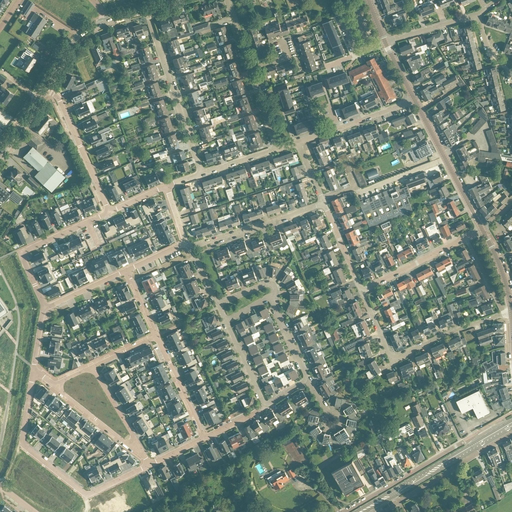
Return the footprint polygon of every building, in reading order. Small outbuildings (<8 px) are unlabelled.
[(29,0),(21,12),(26,16),(35,4),(29,0)] [(379,0),(383,9),(390,6),(389,5),(394,4),(392,0),(379,0)] [(386,15),(390,13),(389,11),(395,9),(396,11),(405,8),(403,0),(394,4),(389,5),(390,6),(383,9),(385,13),(386,15)] [(429,5),(426,6),(429,14),(436,12),(435,11),(436,10),(431,0),(428,2),(429,5)] [(209,4),(212,13),(216,12),(216,14),(219,13),(216,2),(209,4)] [(204,16),(212,13),(209,4),(201,7),(204,16)] [(429,14),(426,6),(422,7),(421,4),(417,6),(420,12),(422,16),(423,17),(429,14)] [(400,16),(390,20),(393,26),(406,21),(404,15),(406,14),(405,11),(399,13),(400,16)] [(26,33),(35,38),(47,20),(35,12),(23,30),(26,33)] [(184,12),(178,14),(180,22),(186,20),(184,12)] [(178,14),(172,16),(174,24),(180,22),(178,14)] [(303,26),(309,24),(306,14),(303,15),(304,18),(300,19),(303,26)] [(492,27),(496,17),(496,15),(492,14),(491,18),(489,17),(486,24),(492,27)] [(293,21),(296,28),(303,26),(300,19),(300,17),(293,19),(293,21)] [(493,26),(499,27),(501,21),(498,20),(498,18),(496,17),(492,27),(493,26)] [(160,21),(162,28),(163,31),(166,30),(169,38),(176,37),(174,31),(171,32),(169,26),(166,18),(160,21)] [(289,31),(296,28),(293,21),(293,19),(289,20),(290,22),(287,23),(289,31)] [(324,28),(334,24),(332,20),(322,23),(324,28)] [(504,30),(507,21),(505,20),(504,22),(501,21),(499,27),(504,29),(504,30)] [(276,26),(273,27),(275,35),(279,34),(280,36),(283,35),(280,28),(279,22),(275,23),(276,26)] [(194,34),(199,32),(210,28),(208,23),(192,28),(193,32),(194,34)] [(290,33),(289,31),(287,23),(283,25),(284,27),(280,28),(283,35),(290,33)] [(141,38),(141,36),(148,34),(145,26),(141,27),(140,24),(134,27),(136,34),(138,40),(135,41),(136,43),(137,47),(141,46),(139,39),(141,38)] [(335,29),(334,24),(324,28),(326,33),(335,29)] [(121,28),(124,37),(125,40),(131,37),(128,26),(121,28)] [(215,33),(216,36),(226,33),(224,26),(212,30),(213,34),(215,33)] [(272,37),(275,35),(273,27),(269,28),(268,26),(265,27),(269,40),(272,39),(272,37)] [(464,34),(463,34),(461,35),(472,32),(471,26),(460,28),(461,32),(464,31),(464,34)] [(247,30),(250,37),(259,34),(258,30),(256,31),(255,27),(247,30)] [(121,28),(115,31),(118,38),(121,37),(121,38),(124,37),(121,28)] [(337,34),(335,29),(326,33),(328,38),(337,34)] [(116,48),(110,32),(101,35),(103,43),(105,48),(108,47),(109,50),(113,49),(115,56),(116,55),(117,58),(116,58),(117,61),(121,59),(117,47),(116,48)] [(472,32),(461,35),(462,41),(466,40),(473,38),(471,32),(472,32)] [(226,33),(216,36),(219,35),(220,39),(217,39),(218,42),(228,39),(226,33)] [(433,37),(428,39),(430,47),(437,45),(435,41),(443,38),(441,33),(433,36),(433,37)] [(250,37),(252,44),(261,40),(260,37),(259,34),(250,37)] [(339,39),(337,34),(328,38),(330,42),(339,39)] [(294,38),(297,45),(306,42),(305,39),(303,40),(302,36),(294,38)] [(463,47),(474,44),(473,38),(466,40),(467,43),(462,44),(463,47)] [(177,46),(179,45),(180,45),(179,42),(178,42),(177,39),(167,42),(169,49),(177,46)] [(330,42),(332,47),(341,43),(339,39),(330,42)] [(256,50),(260,48),(264,47),(261,40),(252,44),(254,50),(256,50)] [(300,48),(301,51),(309,49),(308,45),(311,44),(310,41),(306,42),(297,45),(298,48),(300,48)] [(343,48),(341,43),(332,47),(334,52),(343,48)] [(222,54),(224,53),(232,50),(230,44),(220,47),(222,54)] [(413,50),(411,44),(400,48),(402,55),(413,50)] [(465,53),(469,52),(476,50),(474,44),(463,47),(465,53)] [(102,54),(99,45),(91,48),(97,63),(98,63),(100,66),(104,64),(106,63),(104,59),(102,54)] [(179,45),(177,46),(169,49),(171,55),(181,51),(179,45)] [(141,53),(142,56),(150,53),(148,47),(137,50),(138,53),(141,53)] [(345,53),(343,48),(334,52),(336,57),(345,53)] [(24,52),(27,54),(24,59),(26,60),(22,67),(28,72),(32,66),(32,67),(33,64),(34,63),(36,61),(35,61),(36,60),(31,57),(33,53),(27,49),(24,52)] [(300,56),(301,59),(315,55),(314,51),(311,52),(309,49),(301,51),(302,55),(300,56)] [(234,56),(232,50),(224,53),(222,54),(224,60),(234,56)] [(152,59),(150,53),(142,56),(137,57),(139,64),(152,59)] [(304,61),(306,65),(314,62),(313,59),(316,58),(315,55),(301,59),(302,62),(304,61)] [(410,73),(416,69),(420,68),(420,67),(418,62),(422,60),(419,55),(411,58),(408,59),(404,61),(410,73)] [(173,60),(175,66),(183,63),(185,63),(183,56),(173,60)] [(468,61),(469,64),(480,61),(479,62),(477,56),(469,58),(469,60),(468,61)] [(374,74),(382,70),(380,66),(378,67),(374,58),(367,61),(368,64),(374,74)] [(104,64),(100,66),(102,71),(117,65),(115,60),(105,64),(104,64)] [(226,72),(231,70),(238,68),(236,61),(225,65),(225,68),(226,72)] [(447,61),(444,63),(432,69),(434,73),(446,67),(449,65),(451,65),(451,62),(448,63),(447,61)] [(469,64),(461,66),(462,69),(466,68),(473,67),(474,70),(481,68),(480,61),(469,64)] [(315,66),(314,62),(306,65),(307,69),(305,69),(306,73),(319,68),(318,65),(315,66)] [(185,63),(183,63),(175,66),(177,73),(187,69),(186,66),(185,63)] [(290,63),(283,65),(285,72),(286,74),(289,73),(289,71),(292,70),(290,63)] [(145,74),(148,73),(155,70),(153,64),(143,67),(145,74)] [(370,76),(374,74),(368,64),(360,67),(364,76),(369,73),(370,76)] [(275,65),(269,67),(271,74),(272,77),(275,76),(274,73),(278,72),(279,77),(276,67),(275,65)] [(283,65),(276,67),(279,77),(282,75),(282,73),(285,72),(283,65)] [(262,70),(265,79),(268,78),(268,76),(271,74),(269,67),(262,70)] [(356,79),(364,76),(360,67),(349,72),(351,75),(348,76),(352,85),(358,83),(356,79)] [(484,72),(485,76),(497,73),(496,67),(484,70),(484,72)] [(238,68),(231,70),(232,74),(229,74),(230,77),(240,74),(238,68)] [(147,80),(158,77),(155,70),(148,73),(145,74),(143,75),(144,78),(144,81),(147,80)] [(375,77),(379,85),(387,81),(382,70),(374,74),(370,76),(372,79),(375,77)] [(181,76),(183,83),(191,80),(194,79),(192,73),(181,76)] [(349,82),(346,73),(340,74),(343,83),(349,82)] [(420,73),(412,77),(415,83),(427,77),(425,74),(422,76),(420,73)] [(487,82),(490,81),(497,80),(496,74),(497,74),(497,73),(485,76),(487,76),(488,79),(486,79),(487,82)] [(68,74),(62,85),(64,86),(65,87),(66,88),(66,87),(68,88),(69,89),(70,87),(71,87),(72,88),(71,88),(73,92),(85,86),(84,83),(75,86),(74,85),(72,84),(75,78),(73,77),(72,76),(71,76),(69,75),(68,74)] [(338,85),(343,83),(340,74),(335,76),(338,85)] [(422,96),(425,101),(432,97),(431,95),(439,92),(457,83),(461,87),(465,84),(458,74),(447,81),(443,83),(444,85),(440,87),(422,96)] [(330,78),(333,87),(338,85),(335,76),(330,78)] [(422,96),(440,87),(444,85),(443,83),(447,81),(444,76),(441,77),(440,76),(435,79),(438,84),(428,89),(427,87),(419,91),(422,96)] [(328,89),(333,87),(330,78),(325,80),(328,89)] [(194,79),(191,80),(183,83),(185,89),(196,86),(194,79)] [(232,89),(235,88),(242,86),(240,79),(230,83),(232,89)] [(96,85),(94,81),(85,85),(87,89),(96,85)] [(379,85),(381,90),(378,92),(380,95),(391,89),(387,81),(379,85)] [(148,92),(151,91),(159,88),(157,82),(146,86),(148,92)] [(324,91),(321,82),(316,84),(319,93),(324,91)] [(287,84),(278,87),(279,92),(288,89),(287,84)] [(316,84),(311,86),(314,95),(319,93),(316,84)] [(13,95),(5,89),(1,85),(0,86),(0,90),(3,93),(0,96),(1,96),(0,98),(0,100),(6,105),(13,95)] [(244,92),(242,86),(235,88),(232,89),(234,96),(244,92)] [(306,88),(309,97),(314,95),(311,86),(306,88)] [(489,94),(493,93),(500,91),(499,86),(490,88),(491,90),(488,91),(489,94)] [(161,95),(159,88),(151,91),(148,92),(151,98),(161,95)] [(290,95),(288,89),(279,92),(279,93),(280,93),(281,98),(290,95)] [(376,100),(379,99),(375,89),(371,91),(372,93),(367,96),(372,106),(378,103),(376,100)] [(395,97),(391,89),(380,95),(381,97),(384,96),(387,101),(395,97)] [(81,91),(70,96),(71,99),(72,101),(73,103),(85,99),(81,91)] [(187,94),(189,100),(197,98),(196,94),(198,93),(197,91),(187,94)] [(491,100),(493,99),(501,97),(500,91),(493,93),(489,94),(490,96),(489,98),(489,100),(491,100)] [(292,100),(290,95),(281,98),(283,103),(292,100)] [(358,100),(362,107),(365,106),(366,109),(372,106),(367,96),(358,100)] [(239,103),(240,106),(248,103),(246,97),(236,100),(237,103),(239,103)] [(492,106),(496,105),(504,103),(503,103),(501,97),(493,99),(491,100),(492,106)] [(198,101),(197,98),(189,100),(191,107),(202,103),(201,100),(198,101)] [(76,109),(80,118),(91,113),(87,105),(92,103),(90,99),(82,103),(83,106),(80,107),(80,108),(76,109)] [(154,109),(157,108),(165,106),(163,99),(152,103),(154,109)] [(444,120),(451,115),(449,112),(444,114),(441,110),(447,107),(443,99),(437,103),(441,110),(432,116),(437,124),(444,120)] [(284,108),(285,108),(294,105),(292,100),(283,103),(285,108),(284,108)] [(350,106),(353,115),(358,113),(357,109),(360,108),(358,101),(354,102),(355,104),(350,106)] [(250,110),(248,103),(240,106),(238,107),(240,113),(250,110)] [(505,109),(504,103),(496,105),(492,106),(493,110),(497,109),(497,111),(505,109)] [(295,110),(294,105),(285,108),(286,113),(295,110)] [(165,106),(157,108),(158,112),(155,113),(156,116),(167,112),(165,106)] [(350,106),(345,108),(348,117),(348,116),(353,115),(350,106)] [(193,112),(195,118),(203,115),(205,114),(203,108),(193,112)] [(339,108),(335,110),(337,117),(341,115),(343,119),(348,117),(345,108),(340,109),(339,108)] [(481,118),(486,113),(483,108),(477,114),(481,118)] [(460,109),(451,115),(454,120),(460,116),(461,117),(464,115),(460,109)] [(391,126),(394,125),(395,126),(404,123),(406,127),(416,122),(412,113),(405,117),(404,115),(387,122),(389,127),(391,126)] [(91,117),(92,120),(83,124),(84,127),(84,128),(85,128),(86,132),(97,127),(95,122),(98,120),(96,114),(91,117)] [(205,114),(203,115),(195,118),(197,124),(210,120),(209,118),(207,119),(205,114)] [(245,120),(246,123),(254,121),(252,114),(242,118),(243,121),(245,120)] [(52,119),(46,115),(34,129),(41,136),(44,132),(42,130),(46,125),(53,130),(58,124),(52,120),(52,119)] [(162,123),(163,126),(171,123),(168,117),(158,120),(159,123),(162,123)] [(313,119),(307,120),(310,129),(316,128),(313,119)] [(305,131),(310,129),(307,120),(302,122),(305,131)] [(449,120),(438,126),(441,132),(440,132),(450,127),(449,126),(452,125),(449,120)] [(256,127),(254,121),(246,123),(242,125),(245,131),(256,127)] [(302,122),(297,124),(300,133),(305,131),(302,122)] [(171,123),(163,126),(164,129),(161,130),(162,133),(173,129),(171,123)] [(440,132),(444,139),(451,135),(450,132),(452,131),(451,130),(456,127),(454,123),(452,125),(449,126),(450,127),(440,132)] [(300,133),(297,124),(292,126),(295,135),(300,133)] [(199,129),(201,135),(209,133),(208,129),(210,129),(209,125),(199,129)] [(370,128),(374,138),(378,137),(380,140),(383,139),(381,133),(379,134),(376,126),(373,127),(372,126),(370,126),(370,127),(370,128)] [(367,129),(364,130),(368,141),(374,138),(370,128),(369,128),(369,127),(368,127),(367,128),(366,128),(367,129)] [(418,141),(424,137),(421,130),(414,134),(413,134),(412,130),(405,132),(407,136),(405,137),(406,142),(416,138),(418,141)] [(89,139),(91,143),(92,145),(95,144),(96,146),(114,138),(106,141),(102,133),(103,133),(103,132),(96,135),(92,137),(89,139)] [(247,136),(249,142),(250,142),(260,138),(258,132),(247,136)] [(360,132),(354,134),(357,143),(360,142),(361,143),(364,142),(360,132)] [(444,139),(448,147),(450,146),(451,147),(454,146),(454,144),(455,143),(455,142),(459,140),(457,138),(458,137),(456,134),(457,133),(456,132),(451,135),(444,139)] [(32,147),(23,157),(27,160),(39,171),(34,176),(51,192),(65,177),(36,150),(42,143),(34,137),(31,133),(24,140),(32,147)] [(210,136),(209,133),(201,135),(203,142),(214,138),(213,135),(210,136)] [(166,144),(168,143),(176,140),(174,134),(164,138),(162,139),(163,141),(165,140),(166,144)] [(354,134),(348,136),(352,147),(354,146),(354,144),(357,143),(354,134)] [(340,137),(337,138),(337,137),(336,137),(334,138),(334,139),(335,142),(332,143),(334,147),(334,148),(339,146),(340,145),(341,147),(347,145),(343,137),(340,138),(340,137)] [(262,145),(260,138),(250,142),(251,146),(250,146),(251,151),(256,149),(256,147),(262,145)] [(176,140),(168,143),(170,146),(167,147),(168,150),(179,147),(176,140)] [(398,149),(402,148),(404,147),(402,141),(396,143),(398,149)] [(228,144),(229,147),(232,155),(238,153),(234,142),(228,144)] [(415,147),(409,150),(415,162),(433,153),(427,142),(422,145),(421,144),(415,147)] [(100,149),(96,151),(98,157),(102,155),(103,157),(110,154),(109,152),(108,149),(111,148),(109,143),(99,147),(99,148),(100,148),(100,149)] [(500,154),(496,143),(491,145),(492,148),(491,152),(500,154)] [(225,157),(232,155),(229,147),(228,144),(222,147),(225,157)] [(456,150),(459,155),(467,151),(463,144),(459,146),(460,148),(456,150)] [(313,147),(316,153),(325,150),(324,147),(321,148),(320,145),(313,147)] [(210,150),(211,153),(214,161),(220,159),(217,148),(210,150)] [(185,158),(183,150),(175,153),(172,154),(173,158),(176,157),(177,160),(185,158)] [(317,157),(319,159),(328,156),(325,150),(316,153),(316,154),(315,154),(316,157),(317,157)] [(207,163),(214,161),(211,153),(208,154),(207,151),(204,152),(207,163)] [(459,162),(463,161),(463,160),(466,159),(467,160),(469,159),(471,159),(476,158),(479,157),(482,157),(483,151),(480,151),(479,153),(476,154),(476,153),(469,156),(467,151),(459,155),(462,161),(459,162)] [(293,155),(293,152),(286,154),(289,163),(298,161),(296,154),(293,155)] [(500,154),(491,152),(490,159),(503,161),(500,154)] [(340,161),(341,165),(344,171),(344,170),(345,170),(346,173),(353,170),(354,172),(360,169),(354,156),(353,156),(348,159),(345,153),(338,156),(339,158),(340,161)] [(286,154),(280,157),(283,165),(289,163),(289,164),(289,163),(286,154)] [(109,161),(101,164),(104,171),(115,166),(113,162),(117,160),(115,155),(107,158),(109,161)] [(321,166),(328,163),(330,162),(328,156),(319,159),(320,163),(319,163),(320,166),(321,166)] [(277,168),(283,165),(280,157),(274,159),(277,168)] [(463,161),(459,162),(462,170),(469,166),(467,161),(471,160),(471,159),(476,158),(471,159),(469,159),(467,160),(466,159),(463,160),(463,161)] [(272,171),(269,160),(263,162),(266,173),(272,171)] [(181,172),(181,171),(189,169),(186,162),(179,164),(179,165),(176,166),(177,169),(180,168),(181,172)] [(256,164),(259,172),(260,175),(266,173),(263,162),(256,164)] [(256,164),(250,167),(253,176),(256,175),(255,173),(259,172),(256,164)] [(324,172),(327,178),(335,174),(332,168),(334,168),(333,164),(325,168),(327,171),(324,172)] [(239,170),(241,178),(245,177),(245,178),(248,177),(245,168),(239,170)] [(11,181),(12,179),(17,183),(21,179),(19,177),(22,174),(16,169),(12,173),(10,171),(6,176),(11,180),(10,180),(11,181)] [(376,169),(367,173),(370,180),(379,177),(376,169)] [(159,170),(158,171),(155,172),(156,175),(146,179),(145,179),(149,187),(159,182),(160,182),(158,177),(161,176),(159,170)] [(239,170),(233,172),(235,180),(241,178),(239,170)] [(236,184),(235,180),(233,172),(226,174),(230,186),(236,184)] [(428,177),(429,176),(429,175),(426,175),(425,172),(423,173),(406,179),(409,188),(429,181),(430,180),(428,177)] [(429,176),(428,177),(430,180),(429,181),(431,185),(423,188),(425,192),(435,187),(433,184),(435,183),(443,179),(439,172),(431,175),(431,176),(429,176)] [(329,184),(336,181),(338,180),(335,174),(327,178),(329,184)] [(128,179),(133,190),(139,188),(137,185),(140,183),(137,175),(128,179)] [(472,198),(473,198),(485,193),(484,192),(489,189),(492,188),(489,182),(487,177),(479,175),(482,183),(468,190),(472,198)] [(30,176),(27,180),(36,188),(39,184),(30,176)] [(215,178),(218,185),(221,184),(221,186),(225,185),(222,176),(215,178)] [(215,178),(209,180),(211,188),(212,190),(216,189),(215,186),(218,185),(215,178)] [(133,190),(128,179),(119,183),(123,191),(126,190),(127,193),(133,190)] [(212,190),(211,188),(209,180),(203,182),(206,192),(212,190)] [(338,180),(336,181),(329,184),(332,190),(340,186),(338,180)] [(122,193),(117,181),(113,183),(115,185),(108,188),(110,193),(112,197),(113,200),(119,198),(118,195),(122,193)] [(296,184),(298,190),(304,188),(302,182),(296,184)] [(400,189),(398,185),(395,187),(397,191),(401,200),(403,206),(406,214),(413,211),(409,203),(405,205),(403,199),(407,197),(404,188),(400,189)] [(0,197),(0,198),(0,197),(0,200),(2,202),(4,201),(8,196),(9,197),(18,204),(22,198),(13,191),(10,195),(9,194),(0,186),(0,197)] [(183,196),(190,193),(190,190),(191,189),(190,186),(181,190),(183,196)] [(440,188),(439,186),(429,191),(432,196),(439,192),(442,197),(449,194),(445,186),(440,188)] [(307,195),(304,188),(298,190),(290,193),(291,196),(299,194),(300,197),(307,195)] [(391,193),(395,203),(397,208),(400,216),(406,214),(403,206),(399,207),(397,202),(401,200),(397,191),(394,192),(392,188),(389,189),(391,193)] [(473,198),(475,203),(481,199),(480,198),(486,195),(487,194),(487,193),(490,192),(489,189),(484,192),(485,193),(473,198)] [(263,194),(269,192),(268,190),(259,193),(262,204),(266,203),(263,194)] [(383,192),(385,196),(389,205),(391,211),(394,218),(400,216),(397,208),(393,210),(391,204),(395,203),(391,193),(388,194),(386,190),(383,192)] [(183,196),(185,202),(192,199),(190,193),(183,196)] [(385,213),(388,220),(394,218),(391,211),(387,212),(385,207),(389,205),(385,196),(382,197),(380,193),(377,194),(379,198),(383,208),(385,213)] [(482,201),(481,199),(475,203),(478,208),(484,205),(492,199),(494,197),(491,194),(484,198),(485,200),(482,201)] [(495,202),(501,196),(499,194),(496,196),(496,195),(494,197),(492,199),(495,202)] [(300,204),(301,207),(307,205),(306,202),(309,201),(307,195),(300,197),(299,197),(300,200),(301,200),(302,203),(300,204)] [(373,201),(377,210),(379,216),(382,222),(388,220),(385,213),(381,215),(379,209),(383,208),(379,198),(376,199),(374,195),(371,197),(373,201)] [(98,204),(94,197),(86,201),(91,211),(96,208),(95,206),(98,204)] [(332,201),(334,207),(343,203),(341,197),(338,199),(338,198),(332,201)] [(373,218),(376,225),(382,222),(379,216),(375,217),(373,212),(377,210),(373,201),(370,202),(368,198),(365,199),(367,203),(371,213),(373,218)] [(193,203),(192,199),(185,202),(187,208),(191,207),(191,210),(206,205),(205,202),(198,205),(197,202),(193,203)] [(149,202),(141,206),(146,214),(147,214),(154,210),(152,207),(156,205),(154,200),(152,201),(151,200),(149,201),(149,202)] [(276,204),(273,205),(275,212),(281,210),(279,203),(278,200),(275,201),(276,204)] [(359,202),(370,227),(376,225),(373,218),(369,220),(367,214),(371,213),(367,203),(364,204),(362,200),(359,202)] [(449,207),(450,210),(456,207),(453,200),(447,203),(448,204),(444,206),(445,209),(449,207)] [(85,213),(91,211),(86,201),(81,203),(80,201),(77,203),(79,208),(80,208),(81,210),(83,209),(85,213)] [(279,203),(281,210),(287,208),(285,201),(279,203)] [(275,212),(273,205),(272,202),(269,203),(270,206),(266,207),(269,214),(275,212)] [(343,203),(334,207),(337,213),(343,210),(342,208),(345,206),(343,203)] [(431,205),(434,213),(439,211),(438,209),(439,208),(437,203),(436,203),(431,205)] [(492,215),(498,209),(492,204),(487,209),(486,209),(492,215)] [(346,211),(347,214),(361,208),(360,205),(356,207),(346,211)] [(434,213),(431,205),(425,207),(426,211),(428,211),(433,224),(438,222),(434,213)] [(254,207),(257,218),(264,216),(262,209),(258,210),(257,206),(254,207)] [(487,219),(492,215),(486,209),(487,209),(484,206),(479,210),(487,219)] [(54,208),(55,210),(50,212),(55,225),(61,222),(60,220),(63,218),(58,207),(54,208)] [(69,208),(75,221),(80,219),(80,218),(81,218),(79,215),(82,214),(81,210),(80,208),(79,208),(71,212),(69,207),(69,208)] [(252,212),(249,213),(251,220),(257,218),(254,207),(251,208),(252,212)] [(456,207),(450,210),(452,213),(448,215),(449,218),(453,216),(454,217),(460,214),(456,207)] [(70,223),(75,221),(69,208),(61,211),(66,222),(69,220),(70,223)] [(132,216),(128,218),(132,225),(132,226),(141,222),(135,209),(130,212),(132,216)] [(154,210),(147,214),(151,222),(162,217),(159,212),(155,214),(154,210)] [(17,218),(15,221),(16,224),(25,220),(21,211),(18,216),(17,218)] [(45,212),(45,214),(40,217),(41,219),(46,229),(46,230),(52,227),(52,226),(50,222),(53,221),(48,211),(45,212)] [(245,222),(251,220),(249,213),(247,214),(246,213),(242,214),(245,222)] [(230,215),(231,217),(234,226),(240,224),(238,216),(234,217),(234,214),(230,215)] [(318,214),(311,217),(315,226),(319,225),(318,224),(321,223),(320,220),(324,218),(323,215),(319,217),(318,214)] [(339,217),(341,223),(350,219),(347,214),(345,215),(339,217)] [(123,215),(118,217),(123,229),(132,225),(128,218),(125,219),(123,215)] [(501,221),(507,227),(507,228),(511,223),(511,224),(511,223),(504,216),(505,217),(501,221)] [(115,224),(112,226),(115,233),(115,232),(123,229),(118,217),(113,220),(115,224)] [(225,219),(225,221),(227,228),(234,226),(231,217),(225,219)] [(225,221),(225,219),(224,218),(218,220),(221,230),(227,228),(225,221)] [(42,232),(36,219),(30,222),(30,223),(27,224),(31,232),(34,230),(36,235),(42,232)] [(311,229),(307,219),(301,222),(303,228),(306,227),(307,230),(311,229)] [(341,223),(344,229),(350,226),(352,225),(350,219),(341,223)] [(365,222),(367,222),(366,219),(361,221),(353,224),(354,227),(353,228),(365,222)] [(164,220),(154,225),(156,230),(167,225),(164,220)] [(458,220),(454,222),(456,227),(450,230),(452,234),(466,227),(463,220),(459,222),(458,220)] [(383,230),(392,226),(390,221),(381,225),(383,230)] [(364,227),(363,225),(367,223),(367,222),(365,222),(353,228),(354,230),(346,233),(347,236),(346,237),(347,240),(357,236),(355,230),(364,227)] [(106,223),(101,225),(107,238),(116,234),(115,232),(115,233),(112,226),(108,227),(106,223)] [(207,224),(208,227),(210,234),(217,231),(214,223),(211,225),(210,223),(207,224)] [(296,223),(290,226),(292,232),(298,230),(296,223)] [(440,227),(445,237),(451,234),(447,224),(440,227)] [(167,225),(156,230),(158,235),(169,230),(167,225)] [(429,226),(425,228),(429,235),(430,238),(432,237),(435,242),(442,239),(437,229),(435,225),(430,228),(429,226)] [(20,230),(14,233),(19,244),(25,241),(24,239),(29,237),(24,226),(19,228),(20,230)] [(294,235),(292,232),(290,226),(284,228),(286,234),(287,234),(288,237),(294,235)] [(208,227),(202,229),(204,236),(210,234),(208,227)] [(198,238),(204,236),(202,229),(195,231),(198,238)] [(169,230),(158,235),(161,240),(171,235),(169,230)] [(286,239),(284,235),(285,237),(282,238),(280,232),(276,233),(276,234),(275,235),(278,244),(283,242),(284,245),(288,244),(286,239)] [(418,234),(419,238),(421,241),(425,249),(428,247),(427,246),(430,245),(426,238),(424,239),(421,232),(418,234)] [(273,245),(278,244),(275,235),(273,235),(273,234),(269,236),(271,242),(268,243),(267,241),(271,250),(274,249),(273,245)] [(306,240),(307,243),(316,239),(319,244),(322,242),(328,240),(326,234),(320,237),(318,238),(317,235),(316,236),(308,239),(306,240)] [(171,235),(161,240),(163,245),(170,242),(171,243),(173,241),(174,240),(171,235)] [(350,242),(351,245),(359,242),(360,244),(365,241),(366,241),(364,239),(359,241),(359,239),(360,239),(358,235),(357,236),(347,240),(349,243),(350,242)] [(79,237),(74,239),(78,248),(79,250),(87,246),(85,240),(81,241),(79,237)] [(149,237),(140,241),(145,252),(151,249),(149,245),(152,243),(149,237)] [(503,241),(506,246),(511,243),(511,238),(511,239),(510,237),(503,241)] [(259,241),(258,241),(261,250),(264,249),(266,252),(271,250),(267,241),(268,243),(265,244),(263,238),(259,239),(259,241)] [(416,243),(419,250),(422,249),(422,250),(425,249),(421,241),(419,238),(415,240),(417,243),(416,243)] [(69,241),(69,242),(73,250),(78,248),(74,239),(69,242),(69,241)] [(322,242),(319,244),(320,248),(324,246),(325,248),(331,246),(328,240),(322,242)] [(140,241),(135,244),(140,254),(145,252),(140,241)] [(241,243),(239,244),(243,253),(246,251),(246,252),(248,255),(252,253),(254,257),(249,244),(250,246),(247,247),(244,241),(240,242),(241,243)] [(249,244),(254,257),(258,255),(258,252),(258,251),(261,250),(258,241),(256,242),(256,241),(252,242),(254,248),(251,249),(249,244)] [(361,253),(364,252),(365,251),(367,250),(365,245),(367,244),(365,241),(360,244),(361,246),(359,247),(353,250),(356,256),(361,253)] [(69,242),(64,244),(69,254),(68,254),(69,255),(74,252),(73,250),(69,242)] [(240,254),(243,253),(239,244),(238,244),(237,243),(233,245),(236,251),(233,252),(232,250),(235,259),(240,258),(240,254)] [(61,251),(58,252),(61,259),(64,257),(64,256),(68,254),(69,254),(64,244),(59,247),(61,251)] [(135,244),(126,248),(129,254),(132,252),(134,257),(140,254),(135,244)] [(409,246),(403,249),(407,257),(414,253),(411,248),(410,248),(409,246)] [(224,250),(222,250),(226,259),(231,257),(232,261),(235,259),(232,250),(233,252),(230,253),(227,247),(223,248),(224,250)] [(380,251),(381,254),(383,260),(385,259),(389,266),(390,265),(391,266),(394,265),(393,264),(395,263),(391,256),(386,247),(382,250),(380,251)] [(125,248),(116,252),(122,264),(123,263),(123,264),(126,262),(127,261),(124,255),(128,254),(125,248)] [(407,257),(403,249),(402,249),(402,248),(397,250),(399,254),(397,255),(400,260),(407,257)] [(462,248),(457,251),(458,253),(460,253),(463,259),(469,256),(466,249),(463,250),(462,248)] [(217,262),(218,266),(227,262),(226,259),(222,250),(221,251),(220,250),(216,251),(219,257),(216,259),(215,257),(212,258),(214,263),(217,262)] [(323,255),(326,261),(329,260),(336,257),(333,250),(323,255)] [(366,255),(365,251),(364,252),(361,253),(356,256),(358,261),(363,259),(364,262),(369,260),(367,255),(366,255)] [(35,256),(32,258),(35,263),(41,260),(42,264),(48,261),(44,252),(39,254),(39,253),(34,255),(35,256)] [(116,252),(107,256),(110,262),(113,261),(116,267),(122,264),(116,252)] [(105,256),(96,260),(101,272),(107,269),(104,263),(107,262),(105,256)] [(329,260),(326,261),(325,261),(327,266),(329,265),(330,267),(338,263),(336,257),(329,260)] [(442,261),(445,266),(448,265),(449,267),(453,265),(449,257),(442,261)] [(96,260),(87,264),(90,270),(93,269),(96,274),(97,274),(98,275),(100,273),(100,272),(101,272),(96,260)] [(384,269),(382,264),(380,260),(376,262),(376,263),(373,265),(377,272),(384,269)] [(458,269),(461,267),(463,266),(469,263),(467,260),(465,261),(456,265),(458,269)] [(439,272),(443,270),(446,268),(445,266),(442,261),(435,265),(439,272)] [(182,262),(174,266),(177,274),(181,273),(189,269),(189,267),(190,267),(188,263),(182,266),(181,263),(182,262)] [(44,269),(38,272),(40,277),(52,272),(48,263),(42,266),(44,269)] [(374,271),(371,264),(367,266),(368,268),(362,271),(365,278),(372,275),(371,272),(374,271)] [(471,274),(477,271),(473,264),(466,268),(468,272),(467,273),(469,276),(471,274)] [(85,266),(77,270),(82,282),(83,282),(84,281),(84,282),(87,281),(86,280),(88,279),(85,274),(88,272),(85,266)] [(255,274),(258,273),(256,269),(257,269),(255,266),(252,267),(253,271),(248,273),(251,281),(253,281),(253,282),(257,280),(255,274)] [(265,275),(270,275),(271,268),(270,268),(265,267),(262,268),(262,267),(257,269),(256,269),(258,273),(260,278),(265,276),(265,275)] [(276,275),(280,278),(284,272),(279,269),(276,268),(276,267),(270,267),(270,268),(271,268),(270,275),(269,276),(275,277),(276,275)] [(285,281),(287,285),(294,281),(291,277),(289,275),(292,270),(287,267),(284,272),(280,278),(279,279),(284,282),(285,281)] [(423,271),(427,278),(434,275),(430,267),(423,271)] [(333,279),(336,277),(343,275),(340,268),(334,271),(334,273),(331,275),(333,279)] [(182,276),(179,278),(181,283),(190,279),(190,278),(188,279),(187,277),(193,274),(191,270),(190,270),(189,269),(181,273),(182,276)] [(77,270),(68,274),(71,280),(74,279),(77,285),(82,282),(77,270)] [(250,282),(251,281),(248,273),(243,275),(241,271),(238,272),(242,281),(241,279),(244,278),(246,285),(250,283),(250,282)] [(423,271),(416,274),(420,282),(427,278),(423,271)] [(473,277),(469,280),(467,280),(469,285),(476,283),(475,281),(480,278),(477,271),(471,274),(473,277)] [(52,272),(40,277),(40,278),(41,278),(41,279),(40,279),(42,282),(43,283),(49,281),(50,284),(56,281),(52,272)] [(234,278),(231,279),(234,288),(236,287),(236,288),(240,287),(238,280),(241,279),(241,281),(242,281),(238,272),(234,274),(234,277),(234,278)] [(147,279),(142,281),(144,287),(154,282),(154,283),(157,282),(154,276),(153,276),(152,274),(146,276),(147,279)] [(343,275),(336,277),(338,281),(336,282),(338,285),(346,281),(343,275)] [(226,277),(221,279),(225,288),(224,286),(227,285),(229,291),(233,289),(233,288),(234,288),(231,279),(228,280),(228,279),(226,277)] [(411,277),(404,281),(407,286),(408,288),(411,287),(415,285),(411,277)] [(447,294),(442,284),(438,277),(435,278),(444,295),(447,294)] [(190,279),(181,283),(185,291),(197,285),(196,284),(197,283),(196,279),(190,282),(188,280),(190,279)] [(291,290),(291,295),(299,295),(299,294),(298,289),(297,287),(298,286),(295,281),(294,281),(287,285),(290,291),(291,290)] [(408,288),(407,286),(404,281),(397,284),(401,292),(404,290),(408,288)] [(54,288),(48,291),(50,297),(53,296),(54,297),(58,295),(58,294),(63,291),(59,282),(52,285),(54,288)] [(154,282),(144,287),(147,293),(152,290),(153,293),(159,290),(158,287),(157,288),(157,287),(154,283),(154,282)] [(117,290),(115,291),(118,297),(129,292),(127,286),(126,286),(123,287),(122,284),(116,287),(117,290)] [(197,285),(185,291),(189,299),(198,295),(196,296),(194,293),(201,290),(199,286),(198,287),(197,285)] [(478,288),(474,290),(477,295),(481,294),(487,291),(484,285),(478,288)] [(426,301),(423,295),(421,291),(419,286),(416,287),(423,302),(426,301)] [(343,300),(352,296),(349,289),(342,292),(340,288),(331,292),(333,298),(335,297),(336,298),(330,300),(334,308),(341,304),(344,303),(343,300)] [(390,288),(384,291),(388,300),(391,298),(391,297),(394,295),(390,288)] [(156,297),(151,300),(153,305),(164,300),(162,295),(165,294),(163,290),(161,291),(154,294),(156,297)] [(390,303),(388,300),(384,291),(377,294),(380,300),(382,299),(383,300),(384,302),(382,303),(384,307),(390,303),(390,304),(390,303)] [(476,298),(470,300),(472,306),(479,304),(486,301),(485,299),(490,297),(487,291),(481,294),(477,295),(475,296),(476,298)] [(129,292),(118,297),(121,304),(120,305),(121,305),(130,301),(129,298),(131,297),(129,292)] [(292,301),(290,305),(297,308),(299,303),(299,301),(300,300),(300,294),(299,294),(299,295),(291,295),(290,295),(290,301),(292,301)] [(198,295),(189,299),(191,303),(191,302),(195,311),(203,308),(202,307),(207,304),(204,298),(202,299),(201,297),(197,299),(196,296),(198,295)] [(105,298),(100,300),(105,311),(113,307),(110,299),(107,301),(105,298)] [(384,310),(387,316),(387,317),(396,313),(393,307),(401,303),(402,305),(403,304),(400,298),(397,300),(390,303),(390,304),(391,307),(390,307),(390,308),(384,310)] [(164,300),(153,305),(156,310),(155,310),(156,310),(161,308),(162,311),(171,307),(170,303),(167,304),(165,299),(164,300)] [(92,305),(97,314),(105,311),(100,300),(94,303),(96,306),(93,307),(92,305)] [(130,301),(121,305),(122,308),(121,308),(124,314),(126,313),(130,311),(130,312),(134,310),(133,309),(136,308),(137,308),(134,302),(133,302),(129,304),(128,302),(130,301)] [(348,307),(348,308),(350,312),(360,308),(358,304),(357,304),(356,302),(356,301),(350,304),(351,306),(348,307)] [(480,313),(480,315),(493,311),(490,303),(482,306),(481,304),(477,306),(478,308),(476,309),(477,314),(480,313)] [(88,304),(83,306),(88,317),(96,313),(96,314),(97,314),(92,305),(90,307),(88,304)] [(288,311),(286,312),(291,318),(293,316),(294,314),(295,314),(298,309),(297,308),(290,305),(289,305),(287,310),(288,311)] [(79,313),(77,315),(81,323),(80,322),(83,321),(83,319),(88,317),(83,306),(77,309),(79,313)] [(271,323),(273,322),(267,311),(268,310),(267,309),(266,308),(261,311),(256,313),(256,314),(259,320),(265,317),(268,324),(269,324),(271,323)] [(342,326),(353,322),(352,319),(362,315),(361,312),(360,308),(350,312),(348,313),(350,319),(341,323),(342,326)] [(159,320),(158,320),(159,323),(160,322),(161,324),(173,319),(168,309),(163,312),(164,315),(158,318),(159,320)] [(72,312),(67,315),(72,326),(77,323),(78,324),(81,323),(77,315),(77,316),(74,317),(72,312)] [(134,312),(127,316),(129,319),(131,318),(135,325),(143,322),(139,314),(135,315),(134,312)] [(390,323),(399,319),(396,313),(387,317),(390,323)] [(260,321),(259,320),(256,314),(252,316),(246,319),(247,320),(250,327),(253,334),(257,332),(258,332),(257,329),(257,330),(254,324),(260,321)] [(294,321),(295,324),(302,321),(302,320),(309,317),(307,314),(294,321)] [(208,316),(204,318),(208,327),(204,329),(206,332),(215,328),(213,329),(211,326),(215,324),(214,322),(217,321),(214,315),(211,316),(209,317),(208,316)] [(441,316),(442,319),(439,321),(442,328),(448,325),(445,318),(444,315),(441,316)] [(453,323),(454,323),(451,316),(445,318),(448,325),(451,324),(451,325),(453,324),(453,323)] [(247,337),(244,330),(250,327),(247,320),(237,325),(237,326),(237,327),(238,327),(243,339),(245,338),(247,337)] [(355,324),(358,331),(368,327),(366,323),(364,320),(355,324)] [(300,331),(309,327),(308,324),(304,326),(302,321),(295,324),(294,324),(294,326),(293,326),(295,330),(301,327),(302,330),(300,331)] [(136,328),(135,329),(137,334),(136,335),(138,338),(145,335),(143,332),(147,330),(143,322),(135,325),(136,328)] [(437,330),(434,323),(431,324),(430,322),(427,324),(431,332),(434,331),(434,332),(437,331),(437,330)] [(274,328),(271,323),(269,324),(268,324),(257,329),(258,332),(259,333),(266,330),(269,336),(276,333),(274,328)] [(51,326),(50,332),(50,333),(50,332),(55,333),(54,336),(62,338),(63,334),(61,334),(62,328),(59,327),(60,325),(54,324),(54,326),(51,326)] [(425,335),(431,332),(427,324),(421,326),(425,335)] [(477,333),(479,340),(499,333),(498,332),(499,332),(499,331),(499,324),(494,324),(494,326),(491,327),(492,328),(477,333)] [(119,330),(109,335),(113,344),(114,344),(114,343),(124,339),(123,337),(126,336),(122,326),(118,328),(119,330)] [(311,326),(309,327),(300,331),(301,331),(302,330),(304,333),(298,336),(299,340),(300,339),(301,341),(312,336),(313,335),(311,331),(312,329),(311,326)] [(368,327),(358,331),(360,335),(363,334),(364,336),(370,334),(369,331),(368,327)] [(215,328),(206,332),(207,335),(210,334),(212,340),(223,334),(220,329),(214,332),(213,329),(215,328)] [(411,332),(415,339),(421,337),(418,329),(411,332)] [(178,330),(166,336),(167,336),(169,341),(178,337),(180,336),(178,330)] [(336,330),(330,332),(334,342),(340,339),(336,330)] [(260,336),(259,333),(258,332),(257,332),(253,334),(247,337),(245,338),(247,343),(249,348),(256,345),(254,339),(260,336)] [(106,333),(98,337),(103,348),(108,346),(107,343),(110,342),(106,333)] [(271,340),(274,346),(281,343),(276,333),(269,336),(262,339),(263,342),(264,344),(271,340)] [(390,336),(393,342),(405,337),(404,336),(403,337),(402,334),(398,336),(397,333),(390,336)] [(496,345),(504,344),(504,335),(499,335),(499,333),(479,340),(481,346),(493,341),(495,341),(496,345)] [(308,347),(317,343),(315,340),(314,341),(312,336),(301,341),(302,342),(301,343),(302,346),(309,344),(310,346),(308,347)] [(459,336),(453,339),(457,347),(459,350),(460,354),(463,353),(461,348),(464,346),(459,336)] [(50,341),(49,346),(59,348),(61,339),(52,337),(51,340),(50,340),(50,341)] [(98,337),(89,341),(92,348),(93,350),(96,348),(97,351),(98,351),(103,349),(103,348),(98,337)] [(178,337),(169,341),(171,346),(180,342),(178,337)] [(362,337),(350,344),(351,347),(354,345),(364,340),(362,337)] [(406,339),(405,337),(393,342),(395,348),(402,345),(401,341),(406,339)] [(220,339),(211,343),(213,348),(217,347),(218,350),(228,345),(225,340),(219,343),(218,340),(220,339)] [(453,339),(451,340),(448,341),(451,350),(454,349),(456,351),(459,350),(457,347),(453,339)] [(81,345),(86,355),(91,352),(90,350),(92,348),(89,341),(81,345)] [(180,342),(171,346),(174,351),(185,346),(182,341),(180,342)] [(80,342),(72,346),(73,349),(76,355),(76,354),(78,353),(80,357),(86,355),(81,345),(80,342)] [(265,346),(264,344),(263,342),(256,345),(249,348),(254,358),(261,355),(258,349),(265,346)] [(360,352),(361,352),(370,349),(368,342),(361,345),(358,347),(360,352)] [(274,346),(267,349),(268,352),(269,354),(276,350),(279,356),(285,353),(281,343),(274,346)] [(308,355),(309,357),(317,353),(316,350),(319,347),(317,343),(308,347),(310,346),(311,349),(305,352),(307,356),(308,355)] [(443,343),(437,346),(440,353),(442,356),(444,355),(443,352),(446,350),(443,343)] [(182,353),(177,355),(177,356),(179,360),(189,356),(187,351),(191,349),(189,345),(180,349),(182,353)] [(49,346),(48,352),(51,352),(51,356),(60,357),(61,353),(58,352),(59,348),(49,346)] [(442,356),(440,353),(437,346),(431,348),(434,355),(436,359),(442,356)] [(146,349),(145,349),(149,358),(154,356),(150,347),(149,347),(148,347),(145,348),(146,349)] [(140,351),(144,360),(149,358),(145,349),(140,351)] [(225,349),(216,354),(217,357),(220,356),(222,361),(233,356),(230,350),(224,353),(223,351),(225,350),(225,349)] [(372,355),(370,349),(361,352),(363,358),(372,355)] [(482,363),(486,371),(498,365),(497,364),(505,363),(505,352),(500,353),(499,350),(492,351),(492,360),(488,362),(487,360),(482,363)] [(140,352),(135,354),(139,364),(145,361),(144,360),(140,351),(139,351),(140,352)] [(270,356),(269,354),(268,352),(261,355),(254,358),(259,368),(265,365),(266,365),(263,359),(270,356)] [(421,355),(425,363),(426,366),(429,365),(428,364),(432,362),(427,352),(421,355)] [(283,366),(287,365),(290,363),(285,353),(279,356),(271,359),(272,362),(273,364),(281,360),(283,366)] [(316,363),(324,359),(322,355),(319,355),(318,356),(317,353),(309,357),(309,358),(308,359),(310,363),(316,360),(317,362),(316,363)] [(135,354),(130,356),(134,366),(135,366),(139,364),(135,354)] [(189,356),(179,360),(181,365),(187,363),(188,366),(197,362),(195,358),(192,360),(190,355),(189,356)] [(419,366),(425,363),(421,355),(415,357),(419,366)] [(480,355),(472,359),(475,366),(479,364),(478,360),(481,359),(480,355)] [(130,356),(125,359),(130,370),(135,367),(135,366),(134,366),(130,356)] [(48,359),(47,366),(50,366),(50,368),(56,369),(57,367),(60,368),(62,358),(54,357),(53,360),(48,359)] [(315,371),(316,373),(325,369),(322,364),(326,362),(324,359),(316,363),(318,363),(319,365),(313,368),(314,372),(315,371)] [(230,360),(221,364),(222,368),(223,369),(226,369),(227,368),(228,371),(238,367),(235,361),(229,364),(228,361),(230,360)] [(368,364),(371,369),(378,365),(374,360),(368,364)] [(407,364),(406,364),(409,372),(410,374),(416,371),(412,362),(411,362),(411,361),(408,362),(409,363),(408,363),(407,364)] [(273,364),(272,362),(266,365),(265,365),(259,368),(263,378),(266,377),(270,375),(267,369),(274,366),(273,364)] [(287,365),(291,372),(284,374),(285,375),(288,381),(298,376),(298,375),(298,374),(297,374),(291,362),(290,363),(287,365)] [(162,363),(150,369),(153,374),(155,373),(164,369),(162,364),(162,363)] [(439,374),(434,363),(432,364),(437,375),(438,376),(440,376),(439,374)] [(400,367),(402,372),(401,372),(403,379),(411,376),(410,374),(409,372),(406,364),(403,366),(403,365),(400,366),(400,367)] [(185,375),(186,379),(187,378),(187,379),(197,375),(198,375),(195,369),(197,369),(195,365),(189,368),(191,371),(185,374),(185,375)] [(378,365),(371,369),(366,373),(367,375),(371,373),(372,376),(365,380),(367,383),(369,382),(373,379),(380,375),(378,373),(381,371),(378,365)] [(499,378),(506,377),(506,372),(495,373),(495,370),(499,369),(498,365),(486,371),(487,380),(492,379),(493,381),(499,380),(499,378)] [(105,376),(104,376),(105,379),(106,378),(107,380),(117,374),(114,368),(104,374),(105,376)] [(164,369),(155,373),(157,378),(166,374),(164,369)] [(323,379),(332,375),(333,375),(332,372),(330,372),(330,371),(327,372),(326,372),(325,369),(316,373),(317,374),(316,375),(317,379),(324,376),(325,378),(323,379)] [(235,371),(224,376),(227,381),(232,379),(233,382),(243,377),(240,372),(234,375),(233,372),(235,371)] [(288,382),(288,381),(285,375),(285,376),(279,378),(276,371),(271,373),(275,381),(276,381),(278,387),(283,384),(288,382)] [(393,372),(387,374),(390,382),(394,380),(394,382),(400,380),(397,371),(394,372),(393,372)] [(107,380),(110,385),(116,382),(118,385),(123,381),(118,373),(117,374),(107,380)] [(157,378),(155,379),(158,384),(169,379),(166,374),(157,378)] [(187,379),(190,385),(196,382),(198,385),(203,383),(202,380),(200,381),(197,375),(187,379)] [(322,391),(330,386),(333,384),(330,380),(333,378),(332,375),(323,379),(323,380),(325,379),(326,381),(318,387),(320,390),(321,390),(322,391)] [(270,384),(266,377),(263,378),(262,379),(267,390),(267,391),(268,392),(268,393),(279,388),(278,387),(276,381),(275,381),(270,384)] [(494,388),(494,387),(489,389),(488,386),(492,384),(500,384),(507,383),(506,377),(499,378),(499,380),(493,381),(486,383),(483,385),(485,391),(487,391),(494,388)] [(240,381),(231,385),(233,391),(236,390),(237,390),(238,392),(240,391),(248,388),(245,382),(239,385),(238,383),(240,382),(240,381)] [(121,388),(115,392),(116,393),(115,394),(117,396),(118,396),(118,397),(129,391),(124,382),(119,385),(121,388)] [(162,383),(157,386),(161,395),(173,390),(170,384),(164,386),(162,383)] [(203,386),(193,390),(193,391),(196,396),(204,392),(206,391),(203,386)] [(329,397),(330,397),(338,392),(336,389),(333,391),(330,386),(322,391),(323,393),(322,393),(324,397),(330,393),(331,396),(329,397)] [(39,393),(35,398),(43,404),(47,399),(45,396),(49,391),(44,387),(42,390),(41,389),(38,393),(39,393)] [(494,392),(495,395),(497,394),(498,395),(508,392),(506,387),(495,390),(494,388),(487,391),(488,393),(490,393),(491,393),(494,392)] [(173,390),(161,395),(165,404),(171,401),(169,398),(175,395),(174,394),(175,393),(174,391),(173,391),(173,390)] [(457,400),(462,413),(471,408),(471,407),(472,407),(474,408),(474,409),(478,418),(478,419),(490,413),(481,393),(479,391),(480,390),(479,390),(479,391),(477,392),(476,391),(457,401),(457,400)] [(129,391),(118,397),(122,403),(121,403),(122,403),(127,400),(129,402),(134,399),(129,391)] [(310,403),(313,401),(308,393),(309,395),(306,396),(303,391),(299,393),(300,394),(298,395),(303,403),(308,400),(310,403)] [(204,392),(196,396),(198,401),(207,396),(204,392)] [(245,392),(236,396),(237,400),(238,400),(242,409),(250,405),(249,404),(254,402),(251,396),(249,397),(248,395),(247,395),(245,392)] [(293,402),(293,403),(298,411),(301,409),(299,406),(303,403),(298,395),(297,396),(296,395),(293,397),(296,403),(294,404),(293,402)] [(341,406),(342,399),(337,397),(335,395),(326,400),(330,406),(335,405),(334,407),(340,408),(341,406)] [(207,396),(198,401),(200,406),(209,402),(207,396)] [(48,400),(44,405),(52,411),(60,401),(60,400),(59,400),(59,399),(57,397),(56,398),(55,397),(51,402),(48,400)] [(509,397),(503,399),(491,404),(494,410),(505,406),(505,407),(506,407),(506,408),(507,408),(508,408),(509,408),(510,408),(511,408),(511,407),(511,406),(511,405),(511,403),(511,400),(510,401),(509,397)] [(341,406),(345,409),(343,410),(347,415),(348,414),(354,410),(355,410),(351,405),(352,403),(346,402),(346,400),(342,399),(341,406)] [(60,401),(52,411),(59,417),(64,411),(61,409),(65,404),(60,400),(60,401)] [(295,413),(298,411),(293,403),(292,403),(293,404),(291,406),(287,400),(284,403),(284,404),(283,405),(288,412),(293,409),(295,413)] [(171,401),(165,404),(166,407),(169,406),(172,411),(181,407),(181,406),(182,405),(180,402),(179,403),(179,401),(172,404),(171,401)] [(137,403),(126,409),(127,411),(126,412),(127,414),(128,414),(129,415),(135,412),(137,415),(142,411),(137,403)] [(420,403),(418,404),(421,411),(424,417),(428,415),(425,407),(422,408),(420,403)] [(277,412),(282,420),(285,419),(283,415),(288,412),(283,405),(282,405),(281,404),(277,407),(281,412),(278,414),(277,412)] [(209,410),(203,413),(206,419),(216,414),(213,408),(215,407),(214,405),(208,408),(209,410)] [(316,422),(318,422),(319,417),(318,416),(321,412),(317,406),(308,412),(310,414),(309,420),(316,422)] [(172,411),(171,412),(174,418),(172,418),(174,422),(180,419),(178,416),(184,413),(182,407),(181,407),(172,411)] [(65,411),(61,418),(68,423),(76,414),(71,410),(69,414),(65,411)] [(279,422),(282,420),(277,412),(278,414),(276,416),(272,410),(268,412),(269,413),(268,414),(273,422),(277,419),(279,422)] [(348,425),(355,426),(357,421),(358,420),(355,414),(357,413),(355,410),(354,410),(348,414),(349,419),(347,419),(346,425),(348,425)] [(435,414),(436,418),(444,433),(446,432),(446,431),(449,429),(450,429),(451,428),(451,427),(451,426),(450,426),(450,425),(449,425),(448,426),(446,422),(447,421),(442,411),(435,414)] [(138,419),(132,423),(133,423),(133,424),(133,425),(134,427),(135,427),(136,428),(147,421),(142,413),(136,416),(138,419)] [(216,414),(206,419),(208,424),(215,421),(216,424),(222,421),(221,419),(219,419),(217,413),(216,414)] [(68,423),(67,424),(75,430),(75,429),(80,423),(77,421),(80,417),(76,414),(68,423)] [(262,422),(267,430),(270,428),(268,425),(273,422),(268,414),(266,415),(266,414),(262,416),(266,422),(263,424),(262,422)] [(419,434),(419,435),(420,435),(421,437),(424,436),(424,435),(428,434),(419,415),(412,418),(419,434)] [(437,435),(438,435),(442,433),(442,434),(444,433),(436,418),(433,419),(435,423),(432,425),(433,428),(434,427),(436,432),(435,432),(435,433),(435,434),(435,435),(436,435),(437,435)] [(182,420),(172,425),(174,429),(178,427),(180,432),(189,428),(187,422),(184,424),(182,420)] [(264,432),(267,430),(262,422),(263,424),(260,425),(257,420),(253,422),(254,423),(252,424),(257,432),(262,429),(264,432)] [(310,431),(314,436),(320,432),(322,431),(319,426),(317,427),(316,422),(309,420),(308,424),(310,424),(309,431),(310,431)] [(147,421),(136,428),(139,433),(139,434),(145,430),(147,433),(152,430),(147,421)] [(80,423),(75,429),(82,435),(90,425),(86,422),(83,425),(80,423)] [(409,423),(398,429),(399,429),(402,435),(413,430),(409,423)] [(37,425),(31,433),(35,436),(42,428),(37,425)] [(82,435),(82,436),(89,442),(95,435),(92,432),(95,429),(90,425),(82,435)] [(249,425),(244,428),(250,439),(259,434),(255,428),(252,429),(249,425)] [(354,430),(355,426),(348,425),(345,429),(344,428),(339,431),(344,439),(347,445),(351,442),(348,436),(349,436),(351,436),(352,430),(354,430)] [(42,428),(35,436),(35,437),(36,437),(40,440),(47,431),(42,427),(42,428)] [(180,432),(177,434),(180,439),(179,439),(181,443),(191,439),(189,435),(192,434),(189,428),(180,432)] [(390,441),(402,435),(399,429),(388,436),(390,441)] [(339,442),(344,439),(339,431),(334,434),(335,435),(330,436),(328,444),(332,444),(333,443),(339,444),(339,442)] [(49,439),(45,444),(49,447),(56,439),(52,436),(53,434),(50,432),(48,435),(46,437),(49,439)] [(239,432),(234,435),(239,446),(244,444),(245,444),(249,442),(246,436),(242,438),(239,432)] [(330,436),(331,434),(325,433),(324,435),(320,432),(314,436),(316,439),(317,438),(321,444),(323,442),(328,444),(330,436)] [(95,436),(91,442),(98,448),(107,438),(102,434),(98,439),(95,436)] [(165,434),(156,439),(157,440),(162,450),(163,449),(164,450),(167,449),(166,448),(168,447),(165,441),(168,440),(165,434)] [(239,446),(234,435),(228,438),(231,443),(228,444),(231,450),(234,449),(239,446)] [(107,438),(98,448),(106,454),(110,448),(108,446),(111,441),(110,440),(111,440),(108,438),(107,438)] [(56,439),(49,447),(54,451),(58,446),(60,448),(63,445),(64,443),(61,441),(60,443),(56,439)] [(157,440),(151,443),(156,453),(162,450),(157,440)] [(220,445),(217,447),(221,456),(230,451),(229,450),(224,440),(225,440),(224,440),(218,443),(219,443),(220,445)] [(511,460),(511,449),(511,448),(507,441),(502,443),(506,450),(505,450),(509,461),(511,460)] [(63,451),(59,455),(64,459),(70,451),(70,450),(63,445),(60,448),(60,449),(63,451)] [(422,459),(424,458),(420,450),(421,450),(419,445),(416,447),(413,449),(415,453),(413,454),(417,462),(420,460),(421,461),(422,460),(422,459)] [(204,451),(208,460),(216,456),(211,446),(206,449),(206,450),(204,451)] [(397,455),(400,461),(401,461),(403,466),(404,467),(406,467),(410,464),(405,455),(409,453),(405,446),(401,448),(403,451),(397,455)] [(496,447),(491,449),(495,457),(498,465),(502,463),(499,454),(496,447)] [(70,451),(64,459),(68,462),(72,458),(74,460),(78,455),(75,453),(71,449),(70,450),(70,451)] [(498,465),(495,457),(491,449),(487,452),(491,459),(494,467),(498,465)] [(388,455),(387,456),(389,460),(391,464),(397,474),(402,471),(398,464),(397,464),(392,455),(393,454),(393,453),(392,452),(392,451),(391,451),(390,450),(389,450),(389,451),(388,451),(387,451),(387,452),(387,453),(387,454),(388,455)] [(125,453),(118,457),(119,458),(119,457),(122,465),(127,462),(131,465),(135,461),(133,459),(133,458),(131,456),(130,457),(125,453)] [(197,453),(191,456),(197,467),(202,464),(203,465),(205,464),(203,458),(200,459),(197,453)] [(198,468),(197,467),(191,456),(186,459),(189,465),(186,466),(189,472),(198,468)] [(389,461),(391,464),(389,460),(387,456),(384,457),(389,468),(386,469),(391,477),(396,474),(388,462),(389,461)] [(111,462),(116,473),(121,470),(119,466),(122,465),(119,457),(119,458),(111,462)] [(361,476),(365,473),(366,473),(357,458),(347,464),(352,472),(348,474),(355,488),(356,488),(355,486),(359,484),(360,486),(360,485),(365,483),(361,476)] [(385,480),(391,477),(386,469),(384,471),(383,470),(384,470),(378,458),(375,460),(376,462),(378,466),(379,467),(383,476),(385,480)] [(110,460),(102,465),(106,473),(109,471),(111,475),(116,473),(111,462),(110,460)] [(173,465),(175,469),(173,471),(177,479),(180,477),(179,475),(184,472),(182,469),(183,468),(181,465),(180,465),(179,462),(173,465)] [(338,476),(339,479),(348,474),(352,472),(347,464),(333,472),(336,476),(336,477),(338,476)] [(92,470),(96,480),(101,477),(99,472),(102,470),(99,465),(96,466),(97,468),(92,470)] [(162,466),(159,467),(160,468),(158,469),(163,480),(170,476),(168,472),(167,469),(165,465),(163,466),(162,466)] [(379,477),(378,478),(382,485),(387,483),(385,480),(383,476),(379,467),(375,470),(379,477)] [(86,471),(83,473),(86,478),(89,477),(91,482),(96,480),(92,470),(91,468),(86,471)] [(487,479),(481,469),(474,473),(475,474),(471,476),(476,483),(482,479),(484,481),(487,479)] [(282,483),(289,479),(285,472),(279,475),(277,473),(274,475),(276,477),(272,479),(275,484),(273,485),(275,490),(283,485),(282,483),(283,483),(282,483)] [(348,492),(355,488),(348,474),(339,479),(340,480),(338,480),(338,481),(339,481),(344,491),(347,490),(348,492)] [(378,488),(382,485),(378,478),(377,479),(373,474),(371,475),(378,488)] [(150,475),(143,478),(148,489),(154,486),(159,497),(164,495),(156,480),(154,481),(150,475)] [(496,487),(492,476),(492,475),(487,478),(493,488),(496,487)] [(188,481),(179,486),(181,489),(190,484),(188,481)] [(238,490),(225,499),(229,504),(242,496),(238,490)] [(417,506),(416,503),(411,506),(412,507),(410,508),(411,510),(411,511),(412,511),(419,511),(420,511),(419,508),(418,506),(417,506)]
